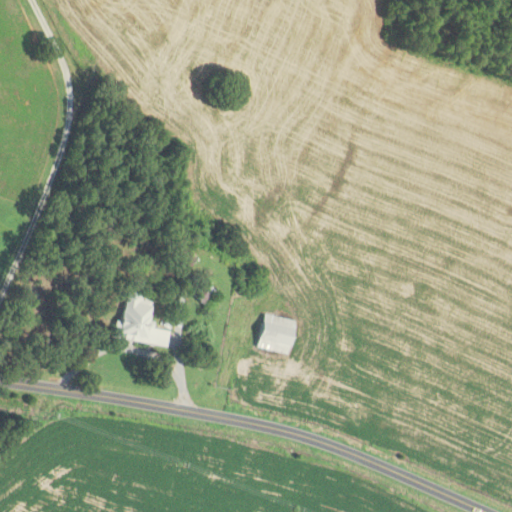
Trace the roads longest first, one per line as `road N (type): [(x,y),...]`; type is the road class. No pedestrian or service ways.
road 1 (tertiary): [(487,511),(275,428),(0,379)]
road 2 (residential): [(0,298),(71,110),(63,65),(31,0)]
